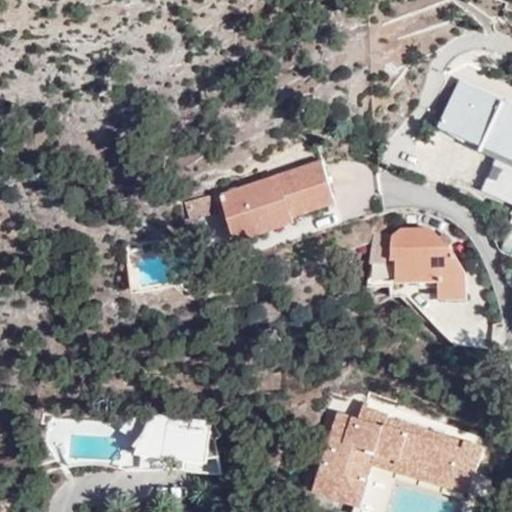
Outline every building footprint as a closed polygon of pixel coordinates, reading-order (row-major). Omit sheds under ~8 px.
[(511,104),(461,83),(441,128),(499,153),(480,195),(511,208),(511,104)] [(321,163),(221,195),(232,233),(333,203),(321,163)] [(389,237),(389,262),(397,263),(396,284),(437,286),(437,302),(465,302),(466,277),(432,230),(396,229),(389,237)] [(511,234),(503,254),(511,258),(511,234)] [(171,410),(168,415),(134,410),(120,429),(141,444),(136,458),(156,457),(166,458),(186,461),(209,464),(209,458),(214,421),(189,418),(188,413),(186,411),(183,409),(180,408),(175,408),(171,410)] [(332,408),(307,487),(358,504),(372,463),(462,493),(471,466),(451,460),(456,447),(332,408)] [(209,458),(221,458),(217,440),(224,435),(214,421),(209,458)]
